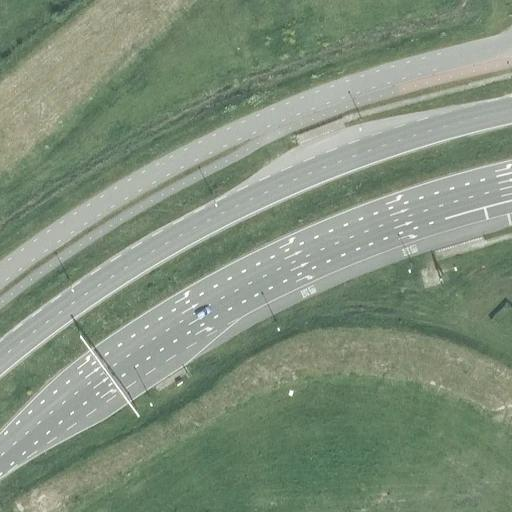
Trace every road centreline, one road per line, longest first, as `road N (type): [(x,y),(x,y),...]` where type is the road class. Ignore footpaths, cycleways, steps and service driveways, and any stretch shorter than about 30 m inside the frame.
road 1 (primary): [(0,457),(164,331),(249,283),(378,227),(511,187)]
road 2 (primary): [(511,112),(286,183),(158,248),(0,359)]
road 3 (tertiary): [(0,276),(103,203),(207,147),(316,100),(511,43)]
